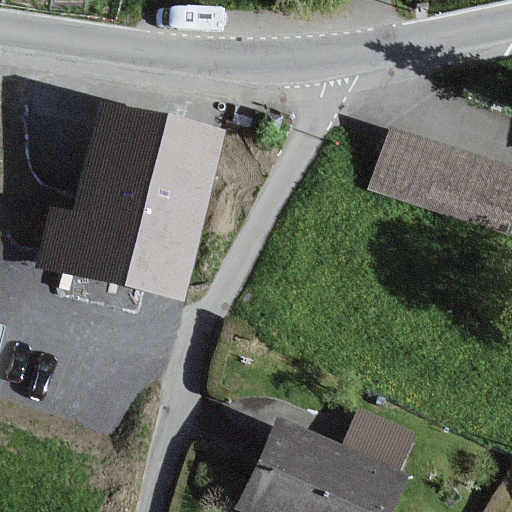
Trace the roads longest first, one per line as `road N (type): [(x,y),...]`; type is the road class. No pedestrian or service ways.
road 1 (residential): [(327,59),(316,112),(197,338),(145,511)]
road 2 (tertiary): [(0,30),(222,62),(327,59)]
road 3 (tertiary): [(327,59),(511,24)]
